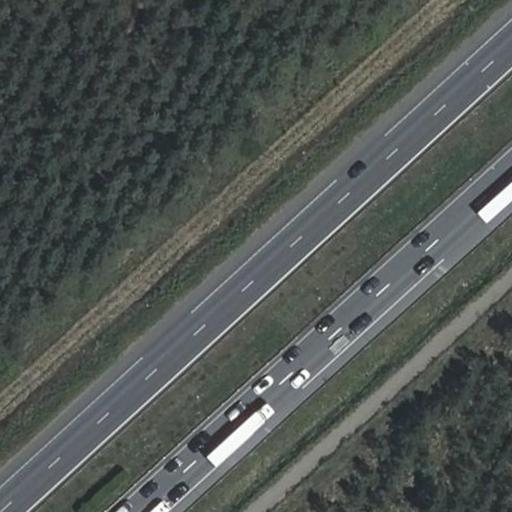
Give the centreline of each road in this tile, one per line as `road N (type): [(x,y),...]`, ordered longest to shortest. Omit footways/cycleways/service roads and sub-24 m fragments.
road 1 (motorway): [(511,43),(0,511)]
road 2 (motorway): [(144,511),(511,176)]
